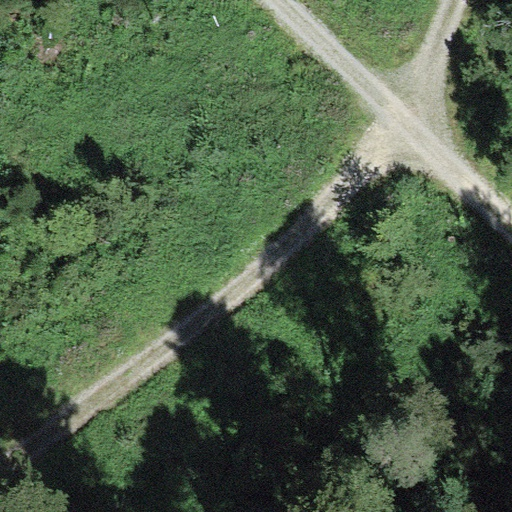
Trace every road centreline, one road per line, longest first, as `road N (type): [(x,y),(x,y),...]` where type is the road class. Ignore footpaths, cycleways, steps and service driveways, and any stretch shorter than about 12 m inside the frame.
road 1 (track): [(0,451),(186,333),(417,137),(482,0)]
road 2 (track): [(511,230),(276,0)]
